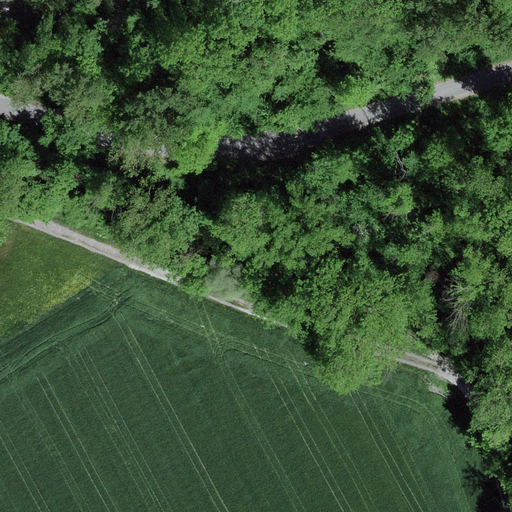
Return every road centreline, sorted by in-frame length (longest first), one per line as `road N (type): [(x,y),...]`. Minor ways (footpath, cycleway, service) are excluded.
road 1 (track): [(507,511),(479,403),(454,373),(221,295),(0,204)]
road 2 (track): [(511,62),(284,128),(137,136),(0,100)]
